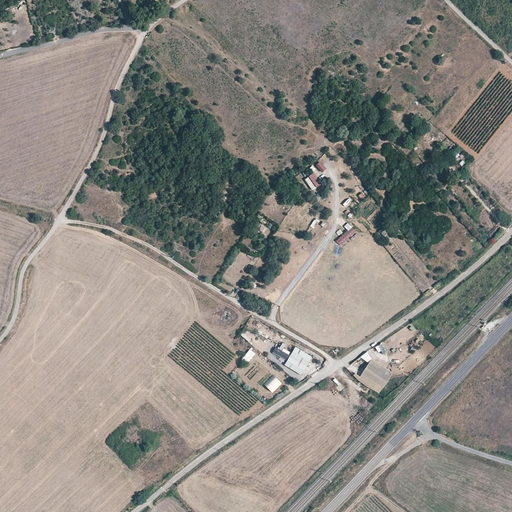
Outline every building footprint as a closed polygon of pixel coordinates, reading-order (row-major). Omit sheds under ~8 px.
[(428,159),(425,161),(435,172),(438,172),(440,169),(438,166),(436,168),(428,159)] [(320,162),(316,165),(323,173),(327,169),(320,162)] [(305,178),(312,191),(321,185),(315,173),(305,178)] [(468,195),(458,184),(453,189),(463,200),(468,195)] [(343,205),(349,199),(345,195),(339,201),(343,205)] [(348,223),(344,227),(348,230),(337,241),(342,246),(357,232),(348,223)] [(393,236),(389,232),(384,236),(384,237),(387,240),(393,236)] [(244,329),(240,336),(251,342),(255,335),(244,329)] [(252,339),(250,342),(256,349),(259,347),(252,339)] [(276,347),(273,352),(287,360),(291,353),(284,349),(287,344),(283,342),(279,349),(276,347)] [(382,351),(383,354),(387,352),(382,343),(375,347),(379,353),(382,351)] [(311,356),(295,347),(284,365),(301,375),(311,356)] [(246,365),(256,354),(251,349),(241,360),(246,365)] [(391,372),(371,358),(361,373),(381,387),(391,372)] [(340,383),(336,388),(342,392),(346,388),(340,383)]
